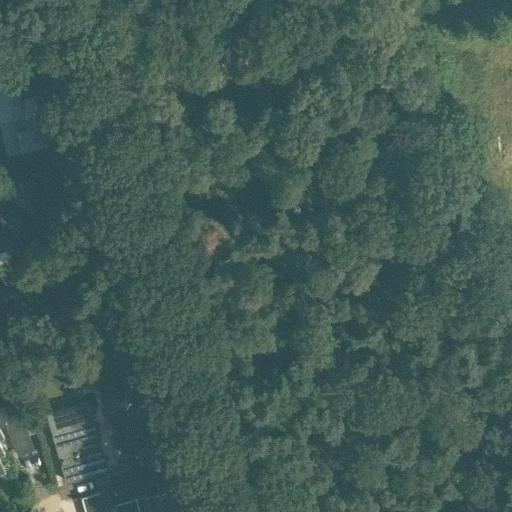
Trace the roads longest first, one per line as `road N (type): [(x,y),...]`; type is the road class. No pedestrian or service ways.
road 1 (unclassified): [(214,511),(79,0)]
road 2 (track): [(201,75),(301,45),(383,0)]
